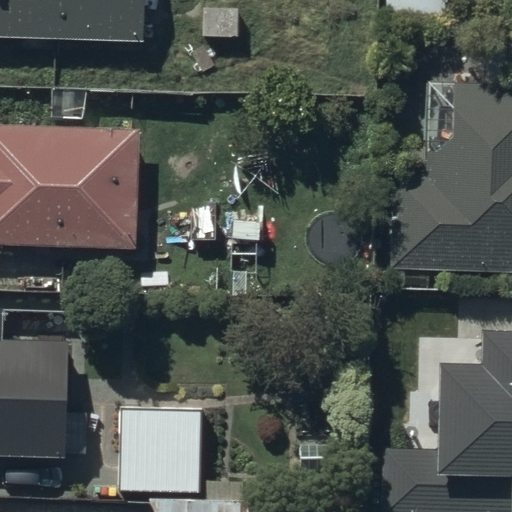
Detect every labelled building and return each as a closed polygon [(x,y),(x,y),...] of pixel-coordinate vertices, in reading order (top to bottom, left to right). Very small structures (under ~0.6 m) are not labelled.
[(142,0),(0,0),(0,41),(140,47),(142,0)] [(384,0),(384,18),(385,18),(442,17),(442,2),(447,2),(447,0),(384,0)] [(422,178),(391,177),(389,270),(511,273),(511,85),(503,85),(504,56),(481,55),(480,86),(451,85),(449,155),(423,154),(422,178)] [(139,142),(0,137),(0,249),(135,253),(139,142)] [(0,324),(0,320),(0,319),(0,454),(63,457),(67,355),(0,352),(0,324)] [(511,511),(511,337),(475,337),(474,369),(418,368),(417,400),(431,400),(429,452),(378,450),(377,511),(511,511)] [(204,417),(125,414),(121,489),(200,493),(204,417)]
